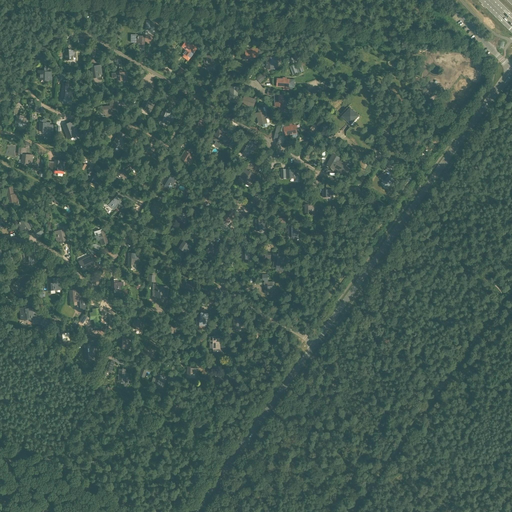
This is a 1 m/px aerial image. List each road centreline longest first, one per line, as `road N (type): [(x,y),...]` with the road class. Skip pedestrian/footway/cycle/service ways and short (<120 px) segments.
road 1 (secondary): [(314,343),(511,70)]
road 2 (track): [(152,0),(413,31)]
road 3 (track): [(0,160),(224,289)]
road 4 (track): [(350,511),(488,322)]
road 5 (secondary): [(194,511),(314,343)]
road 6 (track): [(55,465),(109,355),(108,302)]
road 7 (track): [(0,437),(143,511)]
road 8 (track): [(431,54),(316,84)]
